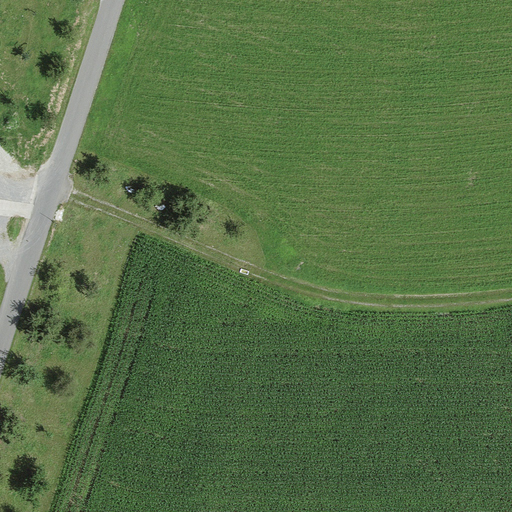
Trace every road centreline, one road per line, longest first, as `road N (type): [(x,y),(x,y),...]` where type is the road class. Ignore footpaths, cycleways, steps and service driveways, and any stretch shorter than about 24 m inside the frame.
road 1 (track): [(511,291),(379,301),(248,262),(53,183)]
road 2 (residential): [(0,351),(110,0)]
